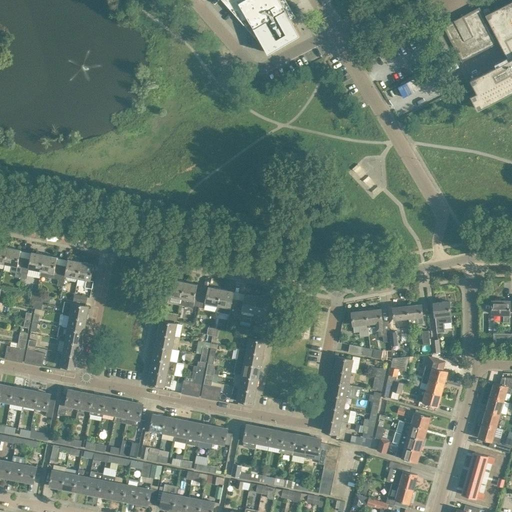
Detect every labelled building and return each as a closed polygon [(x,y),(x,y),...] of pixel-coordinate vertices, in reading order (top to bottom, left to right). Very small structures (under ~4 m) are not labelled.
[(286,0),(222,0),(247,28),(248,28),(247,27),(252,24),(260,38),(268,53),(300,34),(292,19),(295,17),(296,17),(294,14),(294,15),(290,17),(287,10),(291,8),(290,7),(286,0)] [(505,61),(470,79),(477,92),(473,94),(471,95),(478,109),(511,91),(511,0),(493,11),(492,11),(486,14),(500,41),(509,59),(505,61)] [(498,42),(484,15),(479,7),(443,25),(462,61),(498,42)] [(441,31),(430,37),(433,41),(440,56),(442,55),(443,55),(448,52),(451,51),(450,49),(441,31)] [(457,62),(446,67),(449,72),(459,67),(457,62)] [(0,261),(5,262),(8,246),(0,244),(0,261)] [(21,249),(8,246),(5,262),(12,264),(11,270),(17,271),(16,276),(21,277),(22,271),(25,257),(19,256),(21,249)] [(25,257),(22,271),(21,277),(27,278),(27,275),(40,277),(40,275),(45,253),(32,251),(30,258),(25,257)] [(45,253),(40,275),(59,278),(62,264),(56,263),(57,256),(45,253)] [(62,264),(59,278),(65,280),(65,275),(78,278),(81,261),(68,258),(67,265),(62,264)] [(94,263),(81,261),(78,278),(77,285),(92,288),(94,280),(91,280),(94,263)] [(168,302),(180,304),(181,298),(185,281),(172,278),(170,287),(166,286),(164,298),(168,299),(168,302)] [(181,298),(180,304),(193,307),(194,305),(199,306),(201,291),(196,290),(197,283),(185,281),(181,298)] [(207,292),(201,291),(199,306),(205,307),(204,309),(217,311),(221,288),(208,285),(207,292)] [(234,291),(221,288),(217,311),(229,314),(228,320),(234,321),(236,313),(238,299),(233,298),(234,291)] [(32,292),(30,300),(35,300),(34,307),(41,309),(43,299),(41,299),(42,294),(32,292)] [(88,296),(78,294),(75,293),(73,300),(86,302),(88,296)] [(243,300),(238,299),(236,313),(241,314),(242,308),(255,311),(258,295),(245,293),(243,300)] [(265,295),(258,295),(255,311),(253,320),(261,320),(261,315),(262,315),(262,314),(267,315),(271,298),(265,297),(265,295)] [(510,314),(510,310),(510,300),(492,300),(492,313),(502,313),(504,314),(503,322),(509,322),(510,314)] [(65,301),(62,313),(86,318),(89,305),(73,302),(73,303),(65,301)] [(450,301),(434,302),(435,316),(436,321),(437,332),(445,331),(444,323),(452,322),(451,314),(450,301)] [(407,305),(409,324),(424,323),(423,315),(422,304),(407,305)] [(395,326),(409,324),(407,305),(393,307),(394,319),(395,326)] [(381,308),(366,310),(368,323),(368,327),(377,326),(377,329),(383,328),(381,308)] [(359,311),(352,312),(354,332),(362,331),(360,323),(368,323),(366,310),(365,310),(364,309),(359,309),(359,311)] [(178,314),(175,313),(165,311),(164,318),(177,320),(178,314)] [(84,330),(86,318),(64,314),(62,326),(68,327),(84,330)] [(161,319),(159,332),(174,335),(177,322),(161,319)] [(59,338),(66,340),(81,343),(84,330),(68,327),(67,334),(60,333),(59,338)] [(250,334),(253,335),(263,337),(264,331),(251,328),(250,334)] [(429,330),(422,331),(423,344),(430,343),(429,330)] [(20,331),(18,343),(26,345),(28,333),(20,331)] [(159,332),(156,345),(172,348),(174,335),(159,332)] [(511,332),(506,332),(494,332),(494,343),(511,343),(511,332)] [(250,337),(247,349),(247,350),(263,353),(265,340),(250,337)] [(439,339),(431,339),(432,352),(441,351),(439,339)] [(66,340),(63,352),(79,355),(81,343),(66,340)] [(361,354),(373,356),(374,349),(362,346),(350,344),(348,351),(361,354)] [(5,358),(11,359),(13,346),(8,345),(7,348),(6,354),(5,358)] [(156,345),(154,357),(169,360),(172,348),(156,345)] [(11,359),(17,360),(19,347),(17,347),(13,346),(11,359)] [(19,347),(17,360),(22,361),(24,351),(25,348),(19,347)] [(239,348),(236,360),(260,365),(263,353),(247,350),(247,349),(239,348)] [(27,352),(25,362),(31,363),(33,350),(27,349),(27,352)] [(374,349),(373,356),(381,358),(383,350),(374,349)] [(35,350),(33,350),(31,363),(36,364),(39,351),(35,350)] [(39,351),(36,364),(42,365),(43,361),(45,352),(39,351)] [(76,368),(79,355),(63,352),(61,365),(76,368)] [(337,356),(335,368),(350,371),(353,359),(337,356)] [(392,360),(390,366),(391,367),(399,369),(402,356),(392,357),(392,360)] [(425,370),(423,376),(445,382),(448,370),(443,369),(445,361),(428,356),(426,364),(425,365),(424,369),(425,370)] [(169,360),(154,357),(151,369),(167,372),(174,374),(177,361),(169,360)] [(234,373),(236,373),(242,375),(242,374),(258,377),(260,365),(236,360),(234,373)] [(197,366),(195,377),(202,378),(205,367),(197,366)] [(375,366),(373,376),(378,377),(378,376),(381,376),(381,379),(384,379),(384,378),(387,368),(380,367),(380,368),(375,366)] [(387,384),(393,385),(395,380),(396,380),(397,376),(398,376),(399,369),(391,367),(390,366),(388,374),(389,374),(387,384)] [(207,367),(205,380),(216,382),(217,376),(214,375),(215,369),(207,367)] [(335,368),(333,380),(348,383),(350,371),(335,368)] [(167,372),(151,369),(149,382),(165,385),(167,372)] [(236,373),(233,385),(256,390),(258,377),(242,374),(242,375),(236,373)] [(382,388),(384,378),(384,379),(381,379),(381,376),(378,376),(378,377),(373,376),(372,376),(370,384),(374,385),(374,386),(382,388)] [(428,383),(426,389),(441,394),(445,382),(423,376),(421,381),(428,383)] [(494,381),(490,396),(504,400),(506,392),(511,393),(511,376),(502,376),(500,383),(494,381)] [(182,389),(182,392),(187,394),(190,381),(184,380),(184,383),(182,389)] [(333,380),(330,393),(345,396),(348,383),(333,380)] [(396,380),(395,380),(393,385),(392,391),(401,393),(404,382),(396,380)] [(187,394),(193,395),(196,382),(194,382),(190,381),(187,394)] [(196,382),(193,395),(199,396),(201,386),(202,383),(196,382)] [(203,386),(201,396),(207,397),(210,384),(204,383),(203,386)] [(1,384),(0,390),(0,399),(11,401),(14,386),(1,384)] [(212,385),(210,384),(207,397),(213,399),(215,386),(212,385)] [(233,385),(231,398),(253,402),(256,390),(233,385)] [(14,386),(11,401),(23,404),(26,388),(14,386)] [(215,386),(213,399),(219,400),(219,396),(221,388),(221,387),(215,386)] [(26,388),(23,404),(35,406),(38,391),(26,388)] [(438,405),(441,394),(426,389),(422,388),(419,400),(438,405)] [(72,405),(78,406),(82,391),(69,389),(67,397),(61,395),(58,413),(65,414),(66,409),(71,410),(72,405)] [(38,391),(35,406),(48,409),(46,415),(53,416),(56,399),(50,398),(51,393),(38,391)] [(82,391),(78,406),(91,409),(94,394),(82,391)] [(363,399),(373,401),(373,400),(376,401),(376,403),(379,404),(379,403),(381,393),(374,391),(374,394),(364,392),(363,399)] [(330,393),(328,405),(347,409),(348,403),(344,402),(345,396),(330,393)] [(94,394),(91,409),(90,414),(102,416),(103,411),(106,396),(94,394)] [(106,396),(103,411),(115,414),(118,398),(106,396)] [(490,396),(486,409),(500,413),(504,400),(490,396)] [(118,398),(115,414),(128,416),(131,401),(118,398)] [(373,401),(371,414),(377,415),(379,403),(379,404),(376,403),(376,401),(373,400),(373,401)] [(131,401),(128,416),(127,422),(134,424),(136,418),(140,419),(143,403),(131,401)] [(328,405),(325,417),(348,422),(351,410),(347,409),(328,405)] [(399,407),(397,413),(404,415),(406,409),(399,407)] [(486,409),(482,423),(496,427),(500,413),(486,409)] [(415,411),(412,423),(427,427),(430,416),(415,411)] [(150,429),(163,431),(166,416),(153,413),(150,429)] [(368,425),(368,426),(368,425),(371,425),(371,428),(374,428),(374,427),(377,415),(371,414),(370,418),(368,425)] [(166,416),(163,431),(175,434),(178,418),(166,416)] [(348,422),(325,417),(323,430),(338,433),(341,421),(348,422)] [(178,418),(175,434),(174,440),(186,442),(187,436),(188,436),(191,421),(178,418)] [(203,423),(191,421),(188,436),(187,436),(186,442),(198,445),(203,423)] [(405,421),(402,432),(409,434),(424,439),(427,427),(412,423),(405,421)] [(215,425),(203,423),(198,445),(211,447),(212,441),(215,425)] [(496,427),(482,423),(478,437),(499,443),(501,437),(494,435),(496,427)] [(255,448),(257,441),(260,426),(247,424),(243,445),(255,448)] [(365,425),(356,424),(355,430),(363,432),(365,425)] [(6,425),(5,432),(15,434),(16,427),(6,425)] [(215,425),(212,441),(225,443),(228,428),(215,425)] [(352,434),(351,439),(371,443),(374,427),(374,428),(371,428),(371,425),(368,425),(368,426),(366,436),(363,435),(363,437),(352,434)] [(260,426),(257,441),(269,444),(272,428),(260,426)] [(385,427),(379,426),(375,437),(381,439),(382,439),(385,427)] [(272,428),(269,444),(281,446),(284,431),(272,428)] [(29,433),(28,436),(48,440),(49,434),(32,431),(31,433),(29,433)] [(284,431),(281,446),(280,452),(292,454),(296,433),(284,431)] [(398,443),(400,444),(420,450),(424,439),(409,434),(402,432),(398,443)] [(14,448),(16,443),(17,437),(0,433),(0,435),(0,448),(2,449),(4,441),(13,442),(12,448),(14,448)] [(309,436),(296,433),(292,454),(305,457),(306,451),(309,436)] [(501,443),(499,449),(509,452),(511,441),(511,434),(508,434),(505,444),(501,443)] [(52,441),(70,444),(70,441),(73,442),(73,439),(72,438),(54,435),(52,441)] [(306,451),(305,457),(319,459),(319,463),(324,464),(325,462),(326,456),(327,450),(328,444),(320,442),(321,438),(309,436),(306,451)] [(17,437),(16,443),(28,445),(29,439),(17,437)] [(70,441),(70,444),(81,446),(82,440),(72,438),(73,439),(73,442),(70,441)] [(47,443),(29,439),(28,445),(38,447),(37,452),(45,453),(47,443)] [(381,439),(378,450),(386,453),(387,447),(389,441),(382,439),(381,439)] [(95,446),(94,449),(105,451),(106,445),(97,443),(98,443),(97,446),(95,446)] [(119,451),(119,454),(137,457),(140,445),(132,443),(130,450),(121,448),(122,448),(122,451),(119,451)] [(60,451),(69,453),(68,453),(68,450),(71,450),(71,447),(70,447),(53,444),(51,459),(58,461),(60,451)] [(328,444),(327,450),(339,452),(340,446),(328,444)] [(417,461),(420,450),(400,444),(398,449),(404,451),(402,457),(417,461)] [(140,457),(156,460),(157,457),(159,458),(159,455),(158,455),(158,454),(149,453),(150,447),(143,445),(140,457)] [(110,452),(119,454),(119,451),(122,451),(122,448),(121,448),(111,446),(110,452)] [(69,453),(79,456),(80,449),(70,447),(71,447),(71,450),(68,450),(68,453),(69,453)] [(83,457),(94,459),(94,458),(93,458),(93,455),(95,455),(96,452),(95,452),(85,450),(83,457)] [(327,450),(326,456),(338,458),(339,452),(327,450)] [(94,458),(94,459),(103,460),(105,454),(95,452),(96,452),(95,455),(93,455),(93,458),(94,458)] [(474,452),(470,466),(484,470),(486,461),(493,463),(495,458),(488,456),(483,454),(474,452)] [(157,457),(156,460),(167,462),(168,456),(158,454),(158,455),(159,455),(159,458),(157,457)] [(508,456),(501,454),(499,463),(506,465),(508,456)] [(108,461),(118,463),(119,457),(109,455),(108,461)] [(172,464),(182,466),(182,465),(180,465),(181,462),(183,463),(184,460),(183,460),(183,459),(183,457),(176,455),(176,458),(173,457),(172,464)] [(326,456),(325,462),(336,464),(338,458),(326,456)] [(119,457),(118,463),(130,465),(131,459),(119,457)] [(0,475),(9,477),(12,462),(0,459),(0,475)] [(131,459),(130,465),(142,468),(143,467),(141,467),(142,464),(144,465),(145,462),(131,459)] [(182,465),(182,466),(192,468),(193,461),(183,459),(183,460),(184,460),(183,463),(181,462),(180,465),(182,465)] [(390,467),(387,480),(393,482),(414,488),(418,474),(410,472),(412,466),(391,460),(389,466),(390,467)] [(12,462),(9,477),(21,479),(24,464),(12,462)] [(162,465),(145,462),(144,465),(142,464),(141,467),(143,467),(142,468),(143,468),(141,475),(150,477),(150,476),(160,478),(162,465)] [(196,468),(206,470),(205,470),(206,467),(208,467),(208,465),(207,464),(198,462),(196,468)] [(325,462),(324,464),(323,468),(335,470),(336,464),(325,462)] [(37,466),(24,464),(21,479),(34,482),(37,466)] [(50,485),(62,487),(66,466),(54,464),(53,470),(50,485)] [(206,470),(216,472),(217,466),(207,464),(208,465),(208,467),(206,467),(205,470),(206,470)] [(239,477),(249,479),(248,478),(249,476),(251,476),(251,473),(250,473),(248,472),(249,467),(233,464),(231,475),(239,477)] [(251,473),(250,473),(251,473),(251,476),(249,476),(248,478),(249,479),(262,482),(263,475),(257,474),(257,472),(258,472),(260,465),(252,464),(251,473)] [(66,466),(62,487),(75,490),(78,470),(67,468),(67,466),(66,466)] [(470,466),(466,479),(480,483),(484,470),(470,466)] [(323,468),(322,474),(334,477),(335,470),(323,468)] [(78,470),(75,490),(87,492),(90,476),(84,474),(85,470),(79,469),(79,470),(78,470)] [(194,471),(193,479),(198,481),(199,478),(206,480),(207,474),(194,471)] [(102,478),(99,494),(111,497),(116,476),(103,473),(103,478),(102,478)] [(274,483),(274,484),(284,486),(285,479),(282,479),(283,474),(276,473),(276,478),(275,481),(273,480),(273,483),(274,483)] [(207,474),(206,480),(206,482),(219,484),(220,481),(224,482),(225,477),(207,474)] [(322,474),(321,480),(333,483),(334,477),(322,474)] [(263,475),(262,482),(274,484),(274,483),(273,483),(273,480),(275,481),(276,478),(265,476),(265,475),(263,475)] [(90,476),(87,492),(99,494),(102,478),(90,476)] [(116,476),(111,497),(124,499),(127,483),(122,482),(123,477),(116,476)] [(410,502),(414,488),(393,482),(387,480),(385,480),(380,478),(378,484),(383,485),(388,487),(388,489),(397,492),(396,498),(410,502)] [(476,497),(483,499),(485,494),(477,492),(480,483),(466,479),(462,493),(476,497)] [(244,481),(237,480),(236,487),(242,489),(244,481)] [(289,487),(298,489),(298,488),(297,488),(298,485),(300,486),(301,483),(299,482),(300,482),(290,480),(289,487)] [(321,480),(320,487),(331,489),(333,483),(321,480)] [(363,480),(360,491),(366,493),(370,482),(363,480)] [(160,506),(173,509),(176,494),(178,485),(165,482),(164,485),(161,500),(160,506)] [(298,488),(298,489),(308,490),(310,484),(300,482),(299,482),(301,483),(300,486),(298,485),(297,488),(298,488)] [(127,483),(124,499),(136,502),(139,485),(127,483)] [(139,485),(136,502),(148,504),(149,502),(155,503),(158,486),(151,484),(151,487),(139,485)] [(262,493),(261,493),(261,497),(263,497),(264,494),(267,494),(267,495),(269,498),(273,499),(274,494),(275,494),(276,487),(263,485),(262,493)] [(276,487),(275,494),(281,496),(281,497),(287,498),(289,490),(276,487)] [(330,495),(331,489),(320,487),(318,493),(330,495)] [(289,490),(287,498),(293,499),(294,494),(296,495),(296,496),(300,497),(301,492),(289,490)] [(307,502),(313,503),(314,495),(301,492),(300,497),(301,497),(300,498),(307,500),(307,502)] [(354,501),(353,506),(360,509),(362,502),(367,504),(382,508),(386,509),(388,502),(369,497),(356,493),(354,500),(354,501)] [(176,494),(173,509),(186,511),(189,496),(176,494)] [(189,496),(186,511),(188,511),(199,511),(202,499),(189,496)] [(202,499),(199,511),(212,511),(215,501),(202,499)] [(338,510),(343,511),(345,501),(334,499),(332,506),(338,507),(338,510)]
